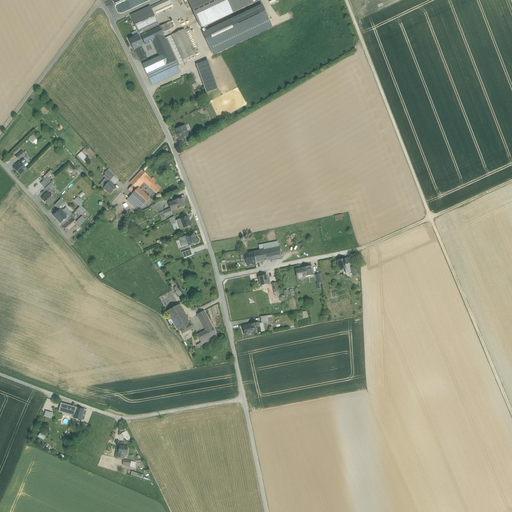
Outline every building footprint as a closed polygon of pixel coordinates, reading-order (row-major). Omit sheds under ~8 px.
[(251,0),(187,0),(200,27),(237,10),(253,3),(251,0)] [(262,6),(203,34),(213,54),(272,27),(262,6)] [(150,7),(131,16),(140,36),(141,35),(159,27),(150,7)] [(157,68),(146,73),(149,79),(163,72),(166,79),(180,72),(177,66),(186,63),(184,60),(172,32),(174,31),(170,22),(159,27),(164,36),(169,47),(173,56),(166,59),(168,63),(157,68)] [(159,27),(141,35),(145,45),(147,44),(152,41),(164,36),(159,27)] [(184,30),(174,35),(185,59),(194,55),(196,54),(184,30)] [(174,35),(172,32),(184,60),(185,59),(174,35)] [(138,37),(129,41),(134,50),(135,50),(135,49),(141,47),(145,45),(141,35),(140,36),(138,37)] [(164,36),(152,41),(154,46),(157,53),(169,47),(164,36)] [(141,47),(135,49),(135,50),(140,61),(146,58),(141,47)] [(148,62),(142,65),(144,69),(155,64),(166,59),(173,56),(169,47),(157,53),(159,57),(148,62)] [(166,59),(155,64),(157,68),(168,63),(166,59)] [(207,61),(196,65),(206,93),(217,89),(207,61)] [(146,73),(157,68),(155,64),(144,69),(146,73)] [(163,72),(149,79),(152,85),(166,79),(163,72)] [(184,126),(176,130),(179,137),(178,137),(179,140),(183,139),(189,136),(184,126)] [(30,138),(36,145),(40,141),(33,135),(30,138)] [(20,160),(27,154),(23,150),(16,157),(20,160)] [(85,164),(90,159),(82,151),(78,156),(85,164)] [(23,159),(20,162),(17,164),(15,166),(16,167),(14,169),(20,176),(27,169),(25,168),(28,165),(23,159)] [(42,184),(48,191),(55,184),(48,178),(54,172),(52,170),(46,175),(49,178),(42,184)] [(148,176),(142,171),(130,183),(136,189),(143,181),(156,194),(161,189),(148,176)] [(109,181),(103,188),(105,190),(110,194),(116,188),(111,184),(112,183),(109,181)] [(48,192),(45,195),(46,196),(42,200),(48,206),(55,200),(48,192)] [(81,215),(86,210),(81,205),(85,202),(79,196),(74,201),(81,206),(77,211),(81,215)] [(181,198),(173,201),(176,210),(184,207),(181,198)] [(163,201),(151,206),(153,211),(158,208),(161,213),(167,210),(163,201)] [(67,218),(60,223),(62,225),(72,215),(69,212),(66,208),(64,210),(63,209),(61,211),(67,218)] [(167,219),(166,217),(173,214),(171,208),(160,213),(163,221),(167,219)] [(61,211),(60,210),(53,216),(60,223),(67,218),(61,211)] [(72,215),(62,225),(67,232),(77,224),(73,219),(76,217),(73,214),(72,215)] [(188,216),(180,219),(183,228),(191,225),(188,216)] [(194,233),(185,236),(189,246),(197,243),(194,233)] [(264,250),(253,252),(255,263),(281,258),(279,247),(272,249),(264,250)] [(191,249),(182,252),(184,258),(193,255),(191,249)] [(253,252),(244,254),(246,265),(255,263),(253,252)] [(346,259),(337,261),(339,270),(348,268),(346,259)] [(352,264),(348,265),(349,273),(353,272),(354,276),(358,275),(356,267),(352,267),(352,264)] [(310,267),(302,268),(302,269),(295,270),(297,278),(304,277),(312,276),(311,276),(313,275),(312,272),(311,272),(310,267)] [(266,275),(258,277),(260,286),(270,284),(269,280),(267,281),(266,275)] [(190,323),(180,305),(167,313),(178,331),(180,330),(180,329),(188,325),(190,323)] [(201,321),(207,318),(204,311),(197,314),(201,321)] [(206,331),(213,327),(207,318),(201,321),(206,331)] [(180,329),(180,330),(183,334),(193,328),(191,323),(190,323),(188,325),(180,329)] [(259,323),(250,325),(244,326),(246,336),(252,335),(252,334),(261,332),(259,326),(259,323)] [(206,331),(197,335),(200,342),(216,334),(213,327),(206,331)] [(217,336),(216,334),(200,342),(201,343),(202,345),(217,336)] [(84,410),(76,408),(75,412),(74,417),(74,418),(81,420),(84,410)] [(75,412),(66,409),(65,412),(65,413),(73,415),(73,417),(74,417),(75,412)] [(125,439),(130,437),(127,431),(122,433),(125,439)] [(119,446),(118,458),(123,459),(124,454),(127,454),(128,447),(119,446)]
